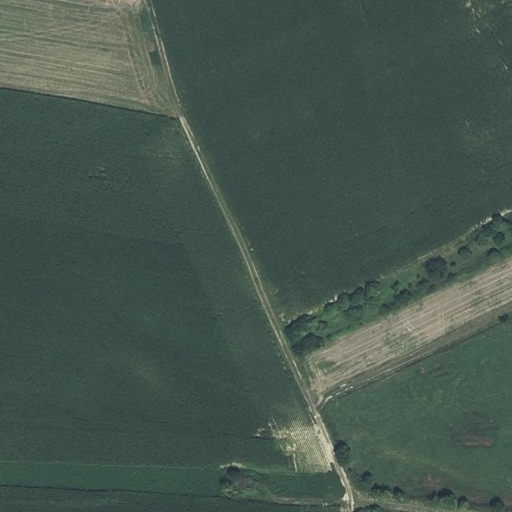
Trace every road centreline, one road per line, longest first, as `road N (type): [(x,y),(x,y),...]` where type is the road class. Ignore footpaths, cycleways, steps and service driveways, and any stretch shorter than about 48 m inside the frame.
road 1 (track): [(318,420),(175,102),(148,0)]
road 2 (track): [(352,502),(319,409),(511,313)]
